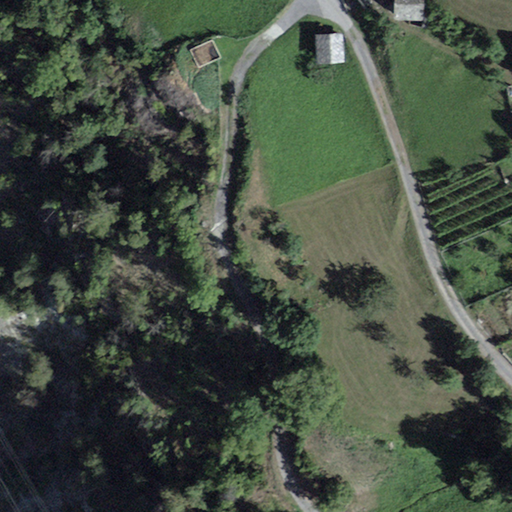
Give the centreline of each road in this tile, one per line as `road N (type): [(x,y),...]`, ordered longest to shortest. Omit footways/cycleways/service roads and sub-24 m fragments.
road 1 (track): [(311,0),(252,47),(227,100),(206,229),(210,255),(258,329),(316,511)]
road 2 (track): [(350,14),(451,287),(511,364)]
